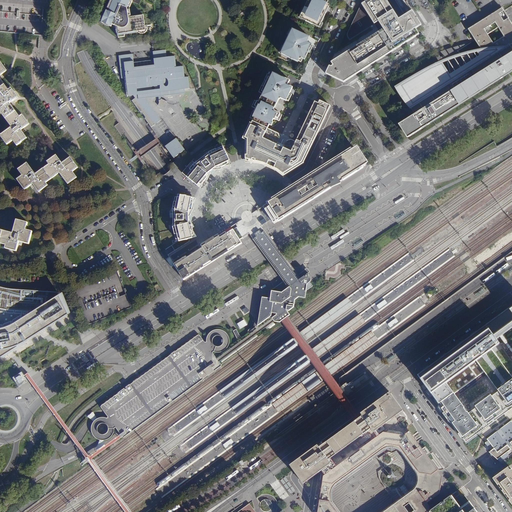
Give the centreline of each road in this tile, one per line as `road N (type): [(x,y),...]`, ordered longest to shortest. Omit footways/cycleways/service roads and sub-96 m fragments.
road 1 (primary): [(25,418),(91,365),(406,166)]
road 2 (primary): [(390,165),(180,298)]
road 3 (primary): [(180,298),(14,401)]
road 4 (residential): [(248,484),(402,371)]
road 5 (residential): [(67,65),(81,107),(143,201)]
road 6 (residential): [(417,0),(431,21),(427,41),(346,98)]
road 7 (primary): [(511,88),(390,165)]
road 8 (unclassified): [(483,485),(402,371)]
road 9 (residential): [(402,371),(511,291)]
road 10 (primary): [(406,166),(511,97)]
road 11 (residential): [(346,98),(315,77),(349,0)]
